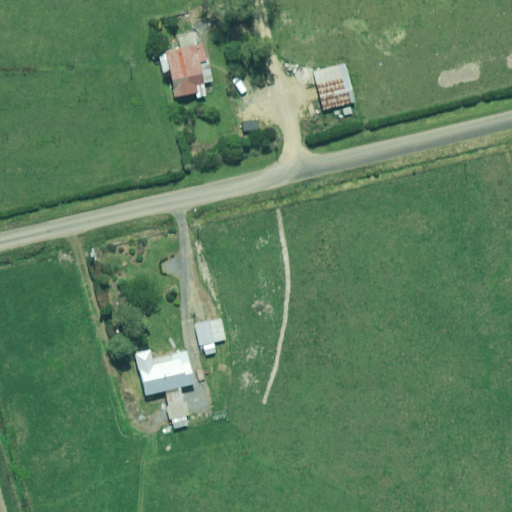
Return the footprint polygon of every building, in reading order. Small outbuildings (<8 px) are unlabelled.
[(203,45),(197,46),(195,39),(177,43),(179,50),(158,55),(162,74),(169,72),(175,98),(196,93),(197,99),(206,97),(205,94),(214,92),(211,82),(203,45)] [(354,104),(344,65),(312,73),(322,112),(354,104)] [(353,116),(351,109),(331,114),(332,121),(353,116)] [(214,343),(209,322),(193,325),(198,347),(214,343)] [(152,361),(150,352),(135,355),(144,396),(165,392),(170,420),(188,416),(182,388),(192,386),(185,354),(152,361)]
